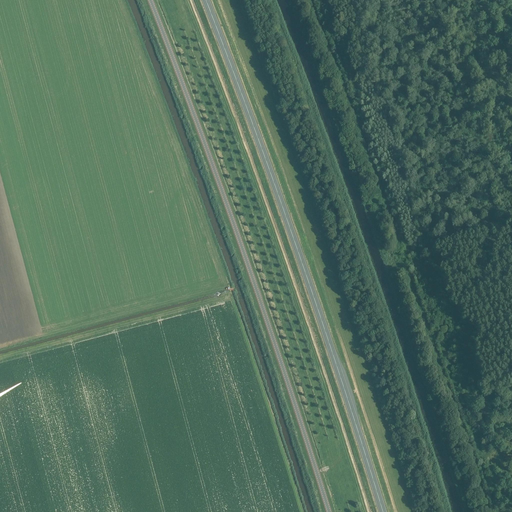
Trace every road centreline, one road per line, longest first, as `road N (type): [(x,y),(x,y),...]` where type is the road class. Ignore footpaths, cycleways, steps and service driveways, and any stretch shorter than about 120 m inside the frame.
road 1 (unclassified): [(328,511),(147,0)]
road 2 (trunk): [(383,511),(205,0)]
